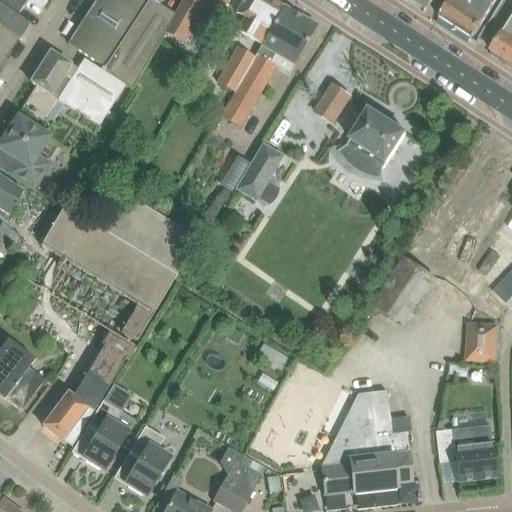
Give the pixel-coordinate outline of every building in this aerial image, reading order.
[(0,0),(0,6),(17,17),(27,2),(24,0),(0,0)] [(97,0),(69,45),(89,58),(102,67),(100,71),(125,87),(131,91),(164,34),(175,16),(159,7),(163,0),(97,0)] [(208,0),(219,0),(228,5),(230,0),(184,0),(175,16),(164,34),(183,45),(208,0)] [(261,44),(272,24),(282,7),(270,0),(244,0),(237,13),(245,18),(237,30),(261,44)] [(411,0),(427,10),(433,0),(411,0)] [(450,0),(450,1),(439,18),(472,40),(485,19),(484,18),(496,0),(450,0)] [(30,26),(17,17),(0,6),(0,28),(20,41),(30,26)] [(317,27),(282,7),(272,24),(261,44),(262,45),(256,55),(271,63),(276,54),(295,65),(317,27)] [(511,20),(491,51),(511,65),(511,20)] [(217,82),(233,91),(254,57),(237,47),(217,82)] [(44,119),(56,99),(57,100),(99,127),(125,87),(100,71),(84,60),(77,70),(50,53),(31,83),(38,87),(24,108),(45,121),(46,120),(44,119)] [(255,58),(254,57),(233,91),(235,92),(220,118),(239,129),(275,66),(271,63),(256,55),(255,58)] [(188,86),(192,89),(200,94),(208,82),(195,74),(188,86)] [(350,99),(333,88),(316,114),(333,124),(350,99)] [(382,180),(382,175),(396,152),(406,135),(370,111),(359,128),(351,142),(348,146),(339,153),(341,157),(346,162),(352,168),(359,173),(366,176),(375,179),(382,180)] [(115,126),(130,135),(138,123),(123,114),(115,126)] [(34,190),(50,165),(38,157),(50,138),(18,118),(15,122),(12,120),(4,132),(7,134),(0,145),(0,150),(17,161),(9,174),(34,190)] [(491,135),(408,260),(436,278),(481,302),(476,311),(497,322),(509,309),(490,291),(491,290),(467,273),(511,213),(511,150),(498,141),(498,140),(495,138),(495,139),(492,137),(493,136),(491,135)] [(263,145),(235,191),(256,204),(284,157),(263,145)] [(221,189),(236,163),(223,155),(208,182),(221,189)] [(319,179),(333,190),(342,178),(329,167),(319,179)] [(0,210),(8,216),(23,193),(0,177),(0,210)] [(137,342),(197,240),(176,228),(157,216),(140,206),(124,197),(104,233),(63,209),(42,246),(138,303),(121,333),(137,342)] [(203,230),(183,218),(176,228),(197,240),(203,230)] [(0,261),(17,236),(0,224),(0,261)] [(408,260),(375,309),(404,328),(436,278),(408,260)] [(511,273),(493,293),(509,308),(511,311),(511,273)] [(3,312),(24,325),(37,305),(16,291),(3,312)] [(468,361),(494,363),(497,329),(470,327),(468,361)] [(231,328),(224,339),(236,346),(242,336),(231,328)] [(94,413),(126,360),(128,361),(135,350),(126,344),(109,334),(102,345),(104,346),(73,397),(68,393),(43,427),(63,442),(63,441),(72,448),(94,413)] [(44,381),(29,369),(35,361),(8,340),(4,344),(0,341),(0,397),(5,401),(7,398),(22,410),(44,381)] [(98,434),(84,457),(87,459),(86,462),(100,470),(101,468),(105,471),(128,434),(135,421),(122,413),(132,397),(113,385),(103,402),(88,427),(98,434)] [(321,468),(322,477),(325,497),(354,493),(354,496),(398,490),(397,485),(412,483),(410,463),(406,432),(392,434),(387,392),(358,395),(350,412),(321,468)] [(452,431),(436,433),(440,464),(456,462),(458,483),(459,483),(459,482),(483,479),(483,480),(497,479),(493,445),(490,427),(452,431)] [(141,459),(126,483),(129,485),(128,488),(142,496),(144,494),(148,496),(170,460),(157,452),(164,439),(146,428),(130,453),(141,459)] [(226,508),(248,469),(252,462),(228,448),(220,463),(227,476),(212,500),(226,508)] [(232,511),(241,511),(253,492),(262,477),(248,469),(226,508),(232,511)] [(211,511),(212,511),(176,492),(165,511),(211,511)] [(18,511),(0,497),(0,511),(18,511)]
